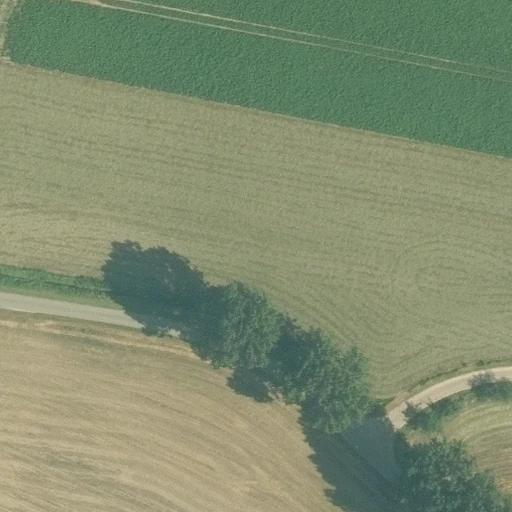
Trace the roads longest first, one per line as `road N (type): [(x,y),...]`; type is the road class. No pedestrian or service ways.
road 1 (unclassified): [(428,511),(280,374),(140,325),(0,304)]
road 2 (unknown): [(355,442),(432,400),(511,387)]
